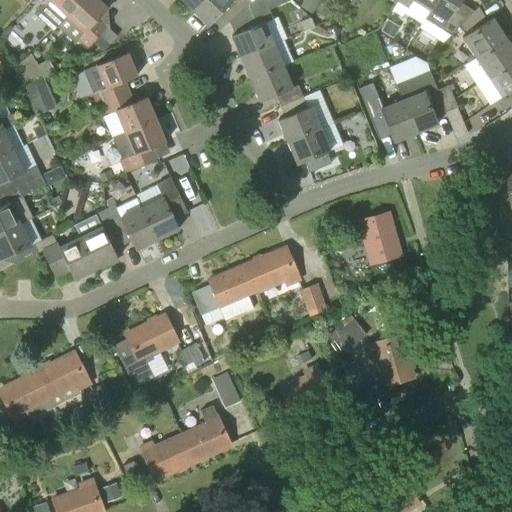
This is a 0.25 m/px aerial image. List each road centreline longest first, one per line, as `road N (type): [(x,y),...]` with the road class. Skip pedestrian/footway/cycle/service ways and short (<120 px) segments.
road 1 (residential): [(0,310),(52,311),(106,293),(286,207)]
road 2 (residential): [(146,0),(202,57),(286,207)]
road 3 (residential): [(286,207),(475,149),(511,127)]
road 4 (residential): [(311,467),(455,398)]
